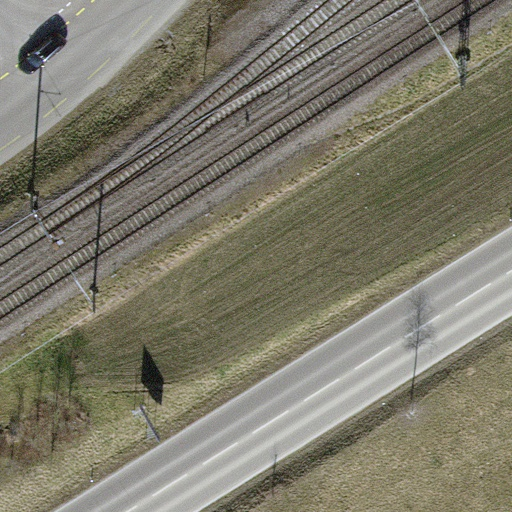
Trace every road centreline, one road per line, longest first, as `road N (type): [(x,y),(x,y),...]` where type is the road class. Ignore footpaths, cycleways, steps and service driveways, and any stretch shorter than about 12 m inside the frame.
road 1 (primary): [(127,511),(511,272)]
road 2 (secondary): [(0,117),(132,0)]
